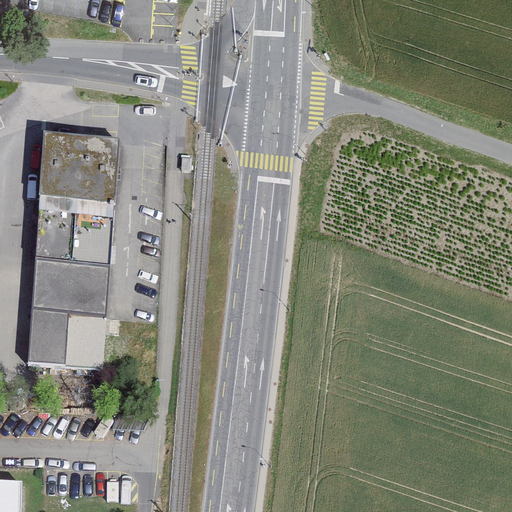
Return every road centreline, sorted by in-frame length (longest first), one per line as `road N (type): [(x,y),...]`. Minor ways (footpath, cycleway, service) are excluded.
road 1 (primary): [(274,85),(228,511)]
road 2 (unclassified): [(274,85),(0,59)]
road 3 (unclassified): [(274,85),(371,103),(511,151)]
road 4 (unknown): [(25,159),(7,361)]
